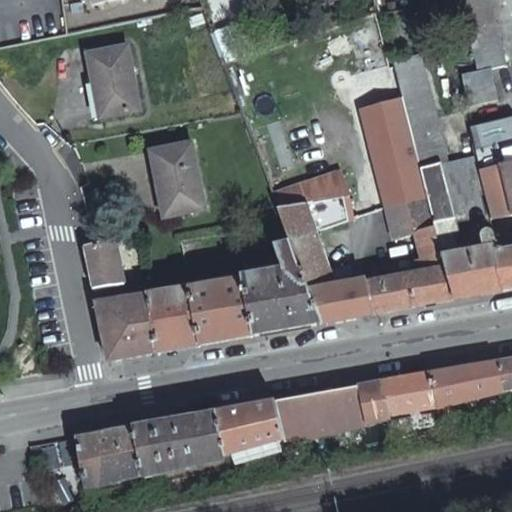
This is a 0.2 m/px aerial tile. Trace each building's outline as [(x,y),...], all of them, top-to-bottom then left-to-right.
[(460,0),(477,71),(459,75),(464,106),(499,99),(493,68),(505,66),(490,0),(460,0)] [(130,45),(85,53),(97,120),(142,112),(130,45)] [(421,55),(393,61),(403,98),(410,125),(428,196),(447,270),(455,301),(503,293),(498,259),(497,254),(491,228),(489,219),(488,213),(454,219),(442,165),(448,163),(428,81),(421,55)] [(360,109),(385,206),(428,196),(410,125),(403,98),(385,102),(360,109)] [(481,185),(488,213),(489,219),(511,214),(511,116),(468,127),(472,145),(481,185)] [(164,219),(207,211),(194,143),(159,150),(162,170),(156,171),(164,219)] [(347,196),(338,173),(273,193),(278,207),(347,196)] [(349,196),(347,196),(278,207),(290,239),(321,324),(372,315),(366,285),(353,287),(352,283),(346,283),(343,274),(331,276),(315,230),(348,220),(347,214),(352,212),(349,196)] [(428,196),(385,206),(394,241),(415,235),(425,274),(447,270),(428,196)] [(321,324),(290,239),(277,245),(286,271),(242,279),(255,336),(321,324)] [(116,243),(86,249),(95,290),(124,284),(117,251),(116,243)] [(511,291),(511,245),(509,246),(510,251),(497,254),(498,259),(503,293),(511,291)] [(425,274),(366,285),(372,315),(388,313),(455,301),(447,270),(425,274)] [(255,336),(242,279),(190,289),(200,345),(230,340),(255,336)] [(190,289),(148,296),(158,353),(200,345),(190,289)] [(148,296),(98,304),(110,361),(158,353),(148,296)] [(511,359),(496,362),(502,393),(511,390),(511,359)] [(447,409),(448,415),(461,411),(459,405),(502,393),(496,362),(478,365),(434,373),(440,409),(440,411),(447,409)] [(383,382),(390,420),(440,409),(434,373),(383,382)] [(306,443),(308,449),(391,425),(390,420),(383,382),(322,393),(298,397),(301,414),(306,443)] [(288,399),(293,416),(301,414),(298,397),(288,399)] [(218,411),(226,452),(285,438),(277,401),(218,411)] [(136,426),(146,470),(167,466),(226,452),(218,411),(199,414),(136,426)] [(292,445),(306,443),(301,414),(293,416),(296,432),(290,434),(292,445)] [(69,438),(80,496),(101,491),(100,483),(146,470),(136,426),(69,438)]
